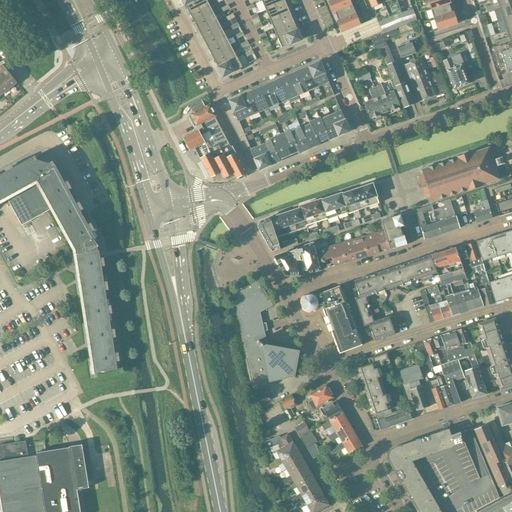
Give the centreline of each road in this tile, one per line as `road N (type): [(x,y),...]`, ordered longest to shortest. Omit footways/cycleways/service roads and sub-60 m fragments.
road 1 (residential): [(284,293),(511,223)]
road 2 (residential): [(511,304),(329,366)]
road 3 (primary): [(183,332),(220,511)]
road 4 (primary): [(168,198),(115,54)]
road 5 (primary): [(100,68),(146,209)]
road 6 (residential): [(370,441),(511,396)]
road 7 (residential): [(499,97),(368,143)]
road 8 (primary): [(146,209),(183,332)]
